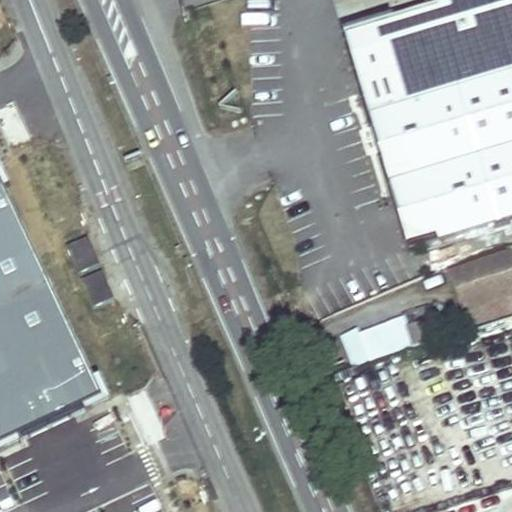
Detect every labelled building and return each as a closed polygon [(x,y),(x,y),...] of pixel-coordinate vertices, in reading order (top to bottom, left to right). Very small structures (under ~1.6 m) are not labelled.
[(511,218),(511,0),(437,0),(439,7),(346,35),(359,77),(363,90),(371,118),(411,249),(511,218)] [(0,453),(108,403),(3,179),(0,180),(0,453)] [(464,310),(488,303),(504,297),(511,294),(511,252),(452,272),(464,310)] [(510,314),(504,297),(488,303),(493,320),(510,314)] [(365,357),(411,345),(405,323),(346,339),(353,363),(366,360),(365,357)]
